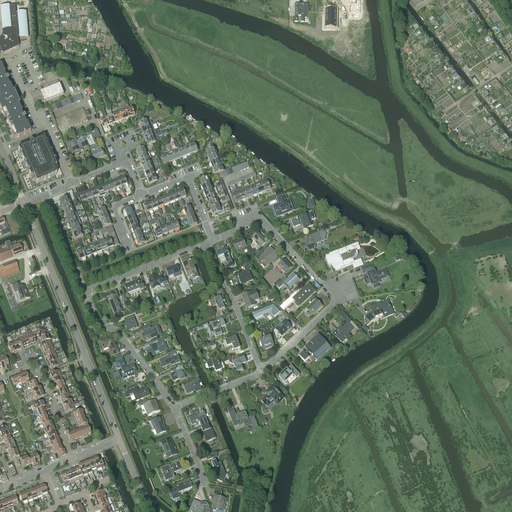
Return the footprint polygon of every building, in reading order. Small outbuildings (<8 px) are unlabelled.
[(360,0),(349,0),(350,18),(360,18),(360,0)] [(304,5),(295,5),(295,24),(304,24),(304,5)] [(0,55),(0,54),(2,54),(2,55),(18,48),(17,38),(19,38),(19,39),(27,39),(25,13),(15,14),(15,7),(0,8),(2,30),(3,30),(4,32),(2,32),(2,33),(2,34),(2,35),(2,36),(1,36),(1,37),(0,38),(0,55)] [(333,11),(325,11),(325,28),(336,28),(336,15),(333,15),(333,12),(333,11)] [(435,19),(432,15),(427,19),(430,24),(435,19)] [(474,25),(479,21),(476,16),(471,20),(474,25)] [(503,44),(509,40),(505,35),(499,39),(503,44)] [(7,115),(8,119),(9,120),(7,120),(10,129),(12,128),(14,133),(11,134),(13,139),(16,138),(16,139),(30,132),(26,124),(25,124),(23,119),(24,119),(23,117),(22,117),(20,112),(21,112),(9,86),(6,81),(7,81),(7,79),(5,79),(3,74),(4,74),(0,65),(0,110),(1,112),(3,117),(7,115)] [(30,95),(32,100),(35,106),(64,95),(60,85),(59,85),(57,82),(39,89),(40,91),(30,95)] [(502,109),(497,103),(493,107),(497,113),(502,109)] [(125,110),(129,118),(135,116),(133,112),(136,111),(135,107),(132,108),(125,110)] [(69,115),(74,127),(79,124),(77,119),(80,117),(82,123),(88,121),(86,118),(85,113),(83,109),(69,115)] [(107,118),(110,126),(116,123),(112,115),(110,110),(107,111),(109,117),(107,118)] [(120,113),(123,120),(129,118),(125,110),(120,113)] [(100,120),(99,121),(100,125),(102,124),(103,128),(110,126),(107,118),(106,118),(104,112),(101,114),(103,119),(100,120)] [(112,115),(116,123),(123,120),(120,113),(112,115)] [(60,132),(74,127),(69,115),(55,120),(60,132)] [(140,123),(142,129),(149,126),(152,125),(152,124),(151,121),(148,123),(147,121),(148,121),(146,117),(141,119),(142,122),(140,123)] [(142,129),(144,135),(152,132),(149,126),(142,129)] [(145,139),(145,141),(157,136),(156,135),(159,134),(160,136),(163,135),(162,133),(156,135),(156,133),(153,135),(152,132),(144,135),(145,138),(146,138),(145,139)] [(95,160),(106,156),(104,151),(102,152),(100,147),(98,148),(93,135),(86,137),(85,135),(80,137),(81,139),(77,141),(76,139),(71,141),(72,143),(67,145),(70,154),(89,146),(95,160)] [(149,146),(153,144),(156,143),(159,142),(158,137),(157,136),(145,141),(146,143),(147,143),(149,146)] [(23,147),(17,149),(20,154),(21,153),(22,155),(21,156),(24,163),(25,162),(26,164),(25,165),(30,178),(31,177),(33,182),(34,182),(35,181),(36,183),(42,181),(51,177),(50,177),(56,174),(56,173),(55,172),(57,171),(55,166),(56,166),(50,154),(49,154),(48,152),(49,151),(47,145),(46,144),(46,145),(45,145),(44,142),(45,142),(43,138),(38,140),(34,141),(35,142),(34,142),(32,143),(32,142),(31,142),(28,143),(29,144),(28,145),(26,146),(26,145),(23,147)] [(188,144),(192,154),(199,152),(197,147),(198,147),(197,143),(191,146),(190,143),(188,144)] [(183,149),(187,156),(192,154),(188,144),(186,145),(187,148),(183,149)] [(207,152),(209,158),(217,154),(215,149),(213,145),(208,147),(209,151),(207,152)] [(137,151),(139,157),(147,154),(144,148),(137,151)] [(172,153),(175,161),(181,159),(177,148),(177,149),(178,151),(172,153)] [(177,148),(181,159),(187,156),(183,149),(180,150),(179,148),(177,148)] [(167,155),(170,163),(175,161),(172,153),(167,155)] [(139,157),(141,162),(149,159),(147,154),(139,157)] [(209,158),(211,163),(219,160),(217,154),(209,158)] [(164,165),(170,163),(167,155),(161,158),(164,165)] [(141,162),(143,168),(151,165),(149,159),(141,162)] [(211,163),(213,169),(221,166),(219,160),(211,163)] [(143,168),(146,174),(153,171),(151,165),(143,168)] [(216,175),(216,174),(222,172),(225,178),(228,177),(225,170),(224,171),(221,166),(213,169),(216,175)] [(146,174),(148,179),(155,176),(153,171),(146,174)] [(216,174),(218,180),(221,179),(221,178),(224,177),(224,178),(225,178),(222,172),(216,174)] [(158,182),(155,176),(148,179),(150,185),(158,182)] [(119,180),(122,187),(127,184),(125,178),(119,180)] [(199,181),(202,187),(210,183),(208,178),(199,181)] [(269,178),(261,182),(260,182),(261,184),(262,184),(265,192),(270,190),(269,187),(275,185),(273,181),(269,178)] [(114,182),(116,189),(122,187),(119,180),(114,182)] [(108,184),(111,191),(116,189),(114,182),(108,184)] [(202,187),(204,192),(212,189),(210,183),(202,187)] [(105,193),(111,191),(108,184),(102,187),(105,193)] [(256,186),(259,194),(265,192),(262,184),(261,184),(256,186)] [(244,191),(248,199),(254,197),(250,188),(249,185),(243,188),(244,191)] [(250,188),(254,197),(259,194),(256,186),(250,188)] [(97,189),(99,195),(100,197),(101,197),(106,195),(105,193),(102,187),(97,189)] [(91,191),(94,198),(99,195),(97,189),(91,191)] [(204,192),(206,198),(214,195),(212,189),(204,192)] [(178,193),(181,199),(187,197),(184,190),(178,193)] [(85,193),(88,200),(94,198),(91,191),(85,193)] [(239,193),(242,201),(248,199),(244,191),(239,193)] [(80,196),(82,202),(88,200),(85,193),(80,196)] [(173,195),(175,201),(181,199),(178,193),(173,195)] [(236,204),(242,201),(239,193),(233,195),(236,204)] [(167,197),(170,204),(175,201),(173,195),(167,197)] [(206,198),(208,204),(217,200),(214,195),(206,198)] [(291,211),(289,206),(291,205),(289,201),(287,201),(285,196),(277,199),(280,205),(279,207),(274,209),(277,217),(280,216),(281,216),(283,216),(284,216),(284,215),(285,214),(291,211)] [(60,200),(62,206),(70,203),(68,197),(60,200)] [(162,199),(164,206),(170,204),(167,197),(162,199)] [(156,202),(159,208),(164,206),(162,199),(156,202)] [(208,204),(211,209),(219,206),(217,200),(208,204)] [(150,204),(153,210),(159,208),(156,202),(150,204)] [(62,206),(65,211),(72,208),(70,203),(62,206)] [(125,212),(127,217),(134,215),(134,214),(136,213),(137,215),(140,214),(138,211),(141,210),(142,212),(143,211),(140,204),(137,205),(139,210),(133,212),(132,209),(125,212)] [(147,213),(153,210),(150,204),(145,206),(147,213)] [(221,212),(219,206),(211,209),(213,215),(221,212)] [(184,210),(186,216),(193,213),(191,207),(184,210)] [(65,211),(67,217),(74,214),(72,208),(65,211)] [(97,211),(99,217),(107,214),(105,208),(97,211)] [(311,221),(316,219),(313,212),(299,218),(300,218),(291,221),(294,228),(302,224),(304,229),(313,226),(311,221)] [(67,217),(68,220),(67,220),(68,223),(69,223),(77,220),(78,219),(76,213),(74,214),(67,217)] [(186,216),(189,221),(195,218),(193,213),(186,216)] [(99,217),(102,223),(109,220),(107,214),(99,217)] [(134,215),(127,217),(130,223),(136,220),(134,215)] [(189,221),(191,227),(197,224),(195,218),(189,221)] [(69,223),(71,228),(79,225),(77,220),(69,223)] [(102,223),(104,229),(112,225),(109,220),(102,223)] [(130,223),(132,228),(139,226),(138,226),(136,220),(130,223)] [(139,226),(132,228),(134,234),(141,231),(139,228),(142,227),(141,226),(144,225),(143,223),(140,224),(141,225),(138,226),(139,226)] [(172,225),(174,231),(180,229),(177,223),(172,225)] [(71,228),(73,234),(81,231),(81,230),(79,225),(71,228)] [(166,227),(168,234),(174,231),(172,225),(166,227)] [(81,231),(73,234),(76,240),(83,237),(82,232),(91,229),(90,227),(81,230),(81,231)] [(160,229),(163,236),(168,234),(166,227),(160,229)] [(157,238),(163,236),(160,229),(155,231),(157,238)] [(134,234),(136,240),(143,237),(145,236),(146,238),(146,237),(149,236),(148,234),(145,235),(144,234),(142,235),(141,231),(134,234)] [(325,240),(326,233),(323,231),(307,237),(306,243),(305,248),(309,251),(315,249),(315,244),(325,240)] [(260,249),(268,242),(265,238),(264,239),(258,233),(253,238),(259,244),(257,246),(260,249)] [(146,238),(146,237),(146,238),(145,236),(143,237),(136,240),(139,245),(145,243),(144,239),(146,238)] [(105,242),(108,249),(119,245),(118,242),(113,244),(111,241),(111,239),(110,239),(110,240),(105,242)] [(248,252),(251,251),(248,243),(245,244),(243,239),(232,244),(235,252),(242,249),(243,251),(247,250),(248,252)] [(14,256),(23,253),(20,245),(12,248),(10,242),(9,242),(5,243),(5,244),(7,248),(0,250),(0,260),(1,262),(14,257),(14,256)] [(99,244),(102,252),(108,249),(105,242),(99,244)] [(94,246),(97,254),(102,252),(99,244),(94,246)] [(331,256),(327,258),(329,262),(331,261),(332,263),(333,268),(335,267),(336,270),(352,264),(353,267),(354,269),(363,266),(362,263),(361,259),(354,262),(353,260),(353,259),(355,258),(356,257),(357,255),(357,253),(356,250),(359,249),(357,245),(347,248),(331,255),(331,256)] [(88,248),(91,256),(97,254),(94,246),(88,248)] [(220,251),(217,253),(218,255),(217,256),(218,257),(219,259),(224,257),(227,265),(224,266),(225,270),(233,267),(229,255),(230,255),(228,248),(227,249),(225,246),(219,248),(220,251)] [(82,250),(85,258),(91,256),(88,248),(82,250)] [(261,253),(260,253),(255,258),(258,261),(259,261),(260,260),(263,263),(262,264),(262,265),(264,268),(265,268),(269,264),(277,256),(270,248),(263,255),(261,253)] [(80,260),(85,258),(82,250),(77,253),(80,260)] [(285,273),(292,267),(284,259),(282,262),(279,259),(273,265),(275,268),(278,265),(285,273)] [(0,275),(1,279),(19,272),(15,261),(0,266),(0,275)] [(189,278),(192,276),(193,280),(199,277),(197,274),(195,268),(193,269),(190,261),(189,261),(189,262),(183,264),(189,278)] [(253,280),(249,270),(251,269),(250,266),(249,263),(243,265),(245,271),(237,275),(241,285),(246,283),(253,280)] [(175,278),(181,276),(178,268),(176,269),(175,266),(173,267),(166,270),(169,277),(174,275),(175,278)] [(364,279),(367,284),(371,283),(372,285),(378,283),(377,280),(386,276),(384,271),(380,272),(374,274),(374,272),(372,272),(371,270),(372,269),(371,266),(362,269),(364,273),(368,271),(369,274),(368,274),(369,277),(364,279)] [(149,278),(150,281),(149,282),(152,289),(164,284),(164,285),(168,284),(166,277),(162,279),(161,277),(157,278),(156,275),(149,278)] [(278,284),(276,286),(279,289),(281,287),(283,285),(289,292),(292,289),(291,288),(299,281),(294,275),(288,281),(285,278),(283,279),(278,284)] [(141,290),(144,288),(142,282),(138,283),(138,281),(125,286),(127,293),(140,288),(141,290)] [(21,301),(29,298),(27,294),(26,294),(24,286),(21,288),(19,283),(12,286),(14,290),(16,289),(21,301)] [(299,306),(315,292),(308,285),(293,299),(299,306)] [(254,302),(259,300),(256,292),(251,294),(251,293),(242,297),(247,309),(256,306),(254,302)] [(115,315),(122,313),(117,300),(119,299),(117,295),(111,297),(112,302),(110,302),(115,315)] [(223,296),(220,297),(214,300),(209,302),(212,308),(217,306),(219,311),(225,309),(224,306),(226,305),(223,296)] [(284,307),(292,300),(290,297),(282,304),(284,307)] [(316,312),(322,307),(316,300),(306,309),(308,311),(307,312),(308,312),(306,314),(309,317),(316,311),(316,312)] [(370,314),(366,318),(370,322),(374,318),(373,318),(373,317),(387,312),(388,315),(392,314),(391,311),(387,302),(379,305),(378,304),(371,307),(373,313),(370,314)] [(263,309),(253,313),(255,319),(268,314),(272,319),(274,318),(280,312),(273,306),(271,308),(270,307),(268,309),(267,308),(264,311),(263,309)] [(281,337),(291,328),(286,322),(289,319),(284,312),(281,314),(285,320),(275,329),(281,337)] [(337,330),(333,334),(342,344),(346,340),(347,341),(351,338),(348,335),(353,331),(357,328),(343,313),(340,316),(347,325),(343,329),(341,327),(337,330)] [(224,316),(216,320),(217,322),(211,325),(208,326),(211,334),(215,332),(216,335),(222,333),(220,328),(225,326),(223,320),(225,319),(224,316)] [(134,329),(138,327),(133,317),(124,320),(128,331),(134,329),(134,330),(135,330),(134,329)] [(142,329),(143,333),(144,333),(145,335),(143,336),(145,342),(157,337),(156,336),(158,336),(156,331),(159,330),(158,326),(159,326),(158,325),(151,328),(150,325),(142,329)] [(262,348),(264,347),(265,350),(271,347),(271,345),(273,344),(270,337),(268,333),(269,332),(267,327),(260,330),(264,340),(259,342),(262,348)] [(33,333),(35,337),(38,336),(39,339),(48,335),(46,330),(42,332),(40,329),(37,331),(37,332),(33,333)] [(26,333),(32,346),(33,345),(33,343),(36,342),(34,338),(35,337),(33,333),(32,333),(31,331),(26,333)] [(21,335),(26,346),(29,345),(29,347),(32,346),(26,333),(21,335)] [(18,342),(22,351),(24,350),(23,348),(26,346),(21,335),(16,338),(17,340),(18,342)] [(38,343),(39,343),(39,345),(50,340),(48,335),(39,339),(40,342),(38,343)] [(317,361),(331,348),(319,335),(305,347),(317,361)] [(234,350),(240,348),(236,336),(230,339),(225,341),(227,347),(232,345),(232,346),(232,345),(234,350)] [(166,341),(169,339),(168,337),(157,341),(158,344),(150,347),(151,349),(145,351),(146,351),(150,357),(155,355),(154,353),(159,351),(160,354),(166,352),(166,351),(168,350),(165,342),(166,341)] [(112,356),(120,353),(118,350),(117,350),(112,338),(101,342),(103,349),(108,347),(112,356)] [(42,346),(43,349),(52,345),(50,340),(39,345),(40,347),(42,346)] [(17,353),(22,351),(18,342),(13,344),(17,353)] [(11,355),(17,353),(13,344),(8,346),(11,355)] [(43,353),(43,355),(54,350),(52,345),(43,349),(44,352),(43,353)] [(46,356),(47,359),(56,356),(54,350),(43,355),(44,357),(46,356)] [(176,365),(181,362),(178,355),(173,358),(172,356),(176,355),(175,352),(168,355),(169,358),(161,361),(164,368),(171,365),(172,366),(176,365)] [(305,362),(309,358),(304,352),(299,356),(305,362)] [(0,367),(1,367),(3,372),(7,370),(6,366),(8,364),(5,356),(0,358),(0,367)] [(47,363),(47,365),(58,360),(56,356),(47,359),(48,362),(47,363)] [(230,363),(232,362),(235,368),(237,373),(243,370),(241,366),(242,366),(242,365),(243,365),(242,363),(245,361),(244,357),(234,361),(233,358),(228,360),(230,363)] [(211,361),(206,363),(209,369),(213,367),(214,368),(214,367),(216,372),(222,370),(222,369),(224,368),(222,363),(220,364),(217,358),(211,361)] [(58,360),(47,365),(48,367),(50,366),(51,369),(60,366),(62,365),(60,360),(58,360)] [(123,360),(115,363),(117,370),(120,376),(122,375),(124,380),(129,378),(129,377),(131,376),(131,375),(137,372),(134,365),(126,369),(123,360)] [(182,371),(184,370),(183,366),(176,369),(177,372),(171,374),(174,382),(181,379),(181,380),(185,379),(182,371)] [(278,377),(279,378),(280,379),(280,380),(282,382),(282,381),(284,383),(293,375),(296,379),(300,375),(291,366),(287,370),(286,369),(278,377)] [(50,375),(52,379),(61,376),(61,377),(64,376),(63,374),(60,375),(59,371),(50,375)] [(18,376),(21,383),(29,380),(26,373),(18,376)] [(11,379),(14,386),(21,383),(18,376),(11,379)] [(54,384),(56,383),(63,381),(61,377),(61,376),(52,379),(54,384)] [(34,397),(35,401),(44,397),(40,387),(38,388),(35,381),(28,383),(33,394),(28,396),(29,399),(34,397)] [(56,383),(59,391),(66,388),(63,381),(56,383)] [(197,392),(201,390),(198,381),(184,387),(187,394),(196,390),(197,392)] [(130,397),(129,395),(133,394),(136,402),(151,396),(147,388),(138,391),(136,386),(127,390),(128,392),(124,393),(126,398),(130,397)] [(269,395),(262,400),(266,405),(267,406),(274,400),(277,404),(284,398),(273,387),(267,392),(269,395)] [(59,391),(62,398),(69,396),(66,388),(59,391)] [(60,399),(62,404),(71,400),(69,396),(62,398),(60,399)] [(62,404),(64,409),(73,405),(73,406),(76,405),(74,403),(72,404),(71,400),(62,404)] [(140,407),(144,406),(148,416),(159,411),(155,401),(149,403),(147,400),(139,404),(140,407)] [(33,411),(36,411),(36,410),(43,407),(43,408),(45,407),(43,402),(31,406),(33,411)] [(75,410),(73,406),(73,405),(64,409),(66,413),(75,410)] [(36,411),(37,413),(39,417),(36,418),(37,419),(46,415),(44,411),(46,411),(50,409),(49,407),(44,409),(43,408),(43,407),(36,410),(36,411)] [(79,427),(83,426),(84,428),(67,435),(71,444),(74,442),(74,441),(81,438),(81,439),(91,435),(88,427),(87,424),(88,424),(82,410),(73,413),(79,427)] [(254,416),(248,418),(246,412),(236,415),(234,410),(228,412),(235,427),(244,424),(245,427),(250,425),(253,431),(259,429),(254,416)] [(200,413),(189,418),(192,426),(199,423),(201,427),(208,424),(206,419),(207,419),(204,412),(203,412),(202,412),(200,413)] [(40,423),(41,422),(42,426),(49,423),(46,415),(37,419),(38,422),(40,423)] [(157,435),(166,431),(164,427),(163,427),(162,424),(164,423),(161,417),(151,421),(154,430),(155,430),(157,435)] [(42,426),(43,429),(44,430),(53,427),(51,422),(49,423),(42,426)] [(210,428),(208,424),(201,427),(204,434),(203,435),(206,442),(216,438),(212,428),(210,428)] [(0,433),(0,434),(11,430),(9,425),(0,429),(0,433)] [(44,432),(46,435),(55,431),(53,427),(44,430),(43,429),(41,430),(42,433),(44,432)] [(0,437),(0,439),(10,436),(13,435),(11,430),(0,434),(2,437),(0,437)] [(46,435),(47,438),(48,440),(57,436),(55,431),(46,435)] [(10,436),(0,439),(0,442),(3,441),(4,444),(12,441),(10,436)] [(43,443),(46,442),(48,441),(50,444),(58,441),(57,436),(48,440),(47,438),(42,440),(43,443)] [(168,458),(177,454),(170,439),(161,443),(168,458)] [(1,448),(2,450),(14,445),(12,441),(4,444),(5,447),(1,448)] [(51,448),(51,449),(60,445),(58,441),(50,444),(51,448)] [(52,451),(53,454),(58,452),(60,458),(63,457),(61,451),(62,450),(60,445),(51,449),(51,448),(49,449),(50,451),(52,451)] [(22,464),(23,468),(33,464),(34,468),(39,467),(37,462),(40,461),(36,453),(20,460),(16,450),(8,453),(11,460),(15,459),(17,463),(16,464),(17,467),(20,466),(19,465),(22,464)] [(93,460),(96,468),(101,466),(101,468),(105,467),(101,459),(99,460),(98,457),(93,460)] [(88,461),(91,470),(96,468),(93,460),(88,461)] [(222,482),(226,474),(221,462),(217,464),(216,460),(211,461),(217,475),(215,479),(222,482)] [(83,463),(87,472),(91,470),(88,461),(83,463)] [(172,473),(183,469),(179,461),(165,467),(166,468),(162,469),(167,482),(174,479),(172,473)] [(82,474),(87,472),(83,463),(78,465),(79,468),(82,474)] [(75,470),(79,480),(84,478),(82,474),(79,468),(75,470)] [(70,471),(74,482),(79,480),(75,470),(70,471)] [(65,473),(70,484),(74,482),(70,471),(65,473)] [(57,477),(61,486),(64,484),(65,486),(70,484),(65,473),(60,475),(61,476),(57,477)] [(179,487),(169,491),(173,500),(180,497),(178,493),(192,487),(189,480),(178,484),(179,487)] [(37,488),(41,496),(42,495),(42,497),(48,494),(44,485),(37,488)] [(31,490),(35,498),(41,496),(37,488),(31,490)] [(94,497),(96,502),(109,497),(108,496),(106,497),(105,493),(107,492),(106,490),(105,489),(93,494),(94,497)] [(25,493),(28,501),(35,498),(31,490),(25,493)] [(22,503),(28,501),(25,493),(19,495),(22,503)] [(10,499),(15,511),(16,511),(14,506),(19,505),(15,497),(10,499)] [(99,507),(100,510),(110,506),(107,499),(109,498),(109,497),(96,502),(98,507),(99,507)] [(223,511),(226,499),(215,497),(212,509),(223,511)] [(5,501),(9,509),(13,507),(14,511),(15,511),(10,499),(5,501)] [(0,503),(4,511),(5,511),(5,510),(9,509),(5,501),(0,503)] [(72,511),(75,511),(83,509),(81,504),(80,504),(79,501),(71,505),(74,511),(72,511)] [(208,511),(209,511),(209,510),(209,509),(209,508),(209,507),(209,506),(208,505),(207,504),(207,503),(206,503),(205,503),(203,504),(202,502),(203,504),(200,505),(201,504),(194,501),(189,511),(192,511),(208,511)]
